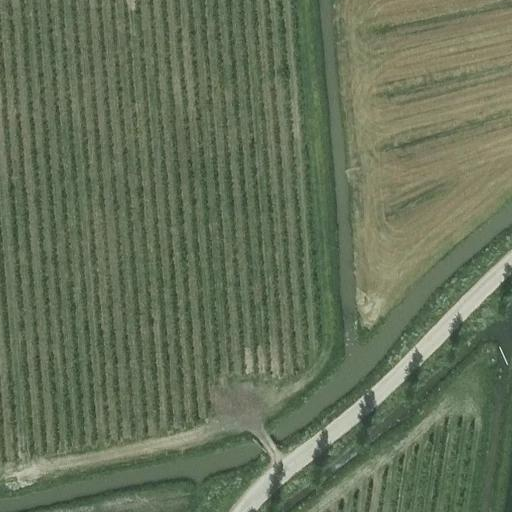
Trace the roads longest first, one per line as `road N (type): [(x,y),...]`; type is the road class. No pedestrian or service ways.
road 1 (unclassified): [(240,511),(280,470),(367,404),(511,261)]
road 2 (track): [(49,470),(236,422),(257,429),(285,467)]
